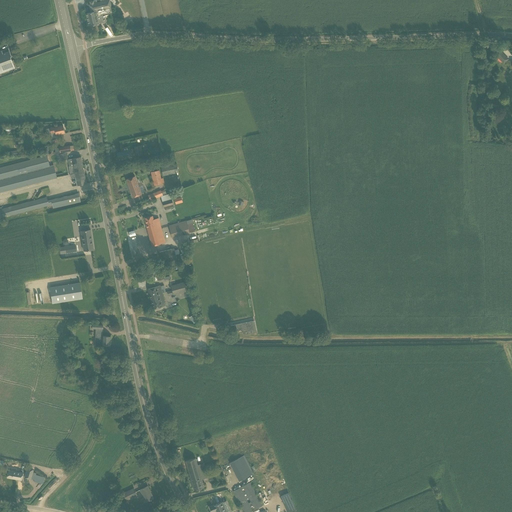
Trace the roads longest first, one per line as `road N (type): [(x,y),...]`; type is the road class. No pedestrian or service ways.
road 1 (unclassified): [(71,48),(145,34),(281,44),(511,36)]
road 2 (secondary): [(185,511),(151,430),(85,112)]
road 3 (track): [(140,383),(116,392),(87,455),(37,511)]
